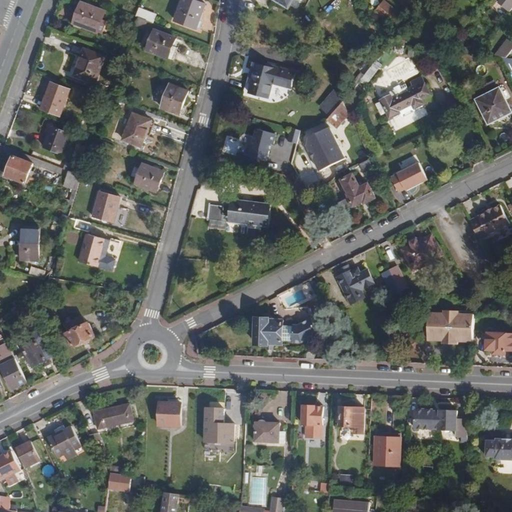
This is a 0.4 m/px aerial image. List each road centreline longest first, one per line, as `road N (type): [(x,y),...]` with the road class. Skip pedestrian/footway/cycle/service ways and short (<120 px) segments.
road 1 (tertiary): [(511,166),(168,340)]
road 2 (residential): [(231,0),(147,335)]
road 3 (tertiary): [(172,368),(511,385)]
road 4 (tertiary): [(0,424),(131,364)]
road 5 (residential): [(0,126),(49,0)]
road 6 (unknown): [(339,378),(330,511)]
